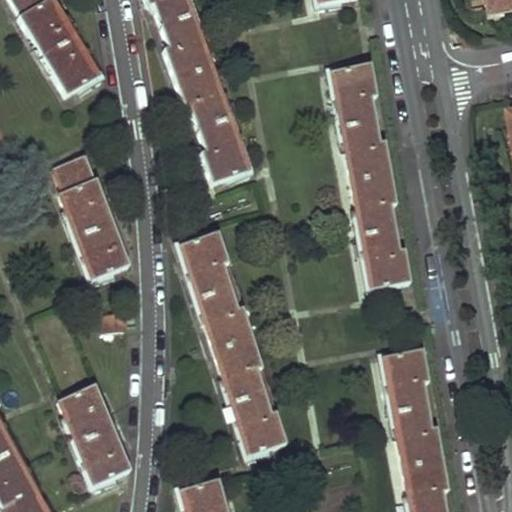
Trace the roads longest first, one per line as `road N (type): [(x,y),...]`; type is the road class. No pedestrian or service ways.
road 1 (residential): [(138,511),(149,351),(146,237),(113,0)]
road 2 (unclassified): [(507,511),(505,432),(442,85)]
road 3 (unclassified): [(411,91),(491,511)]
